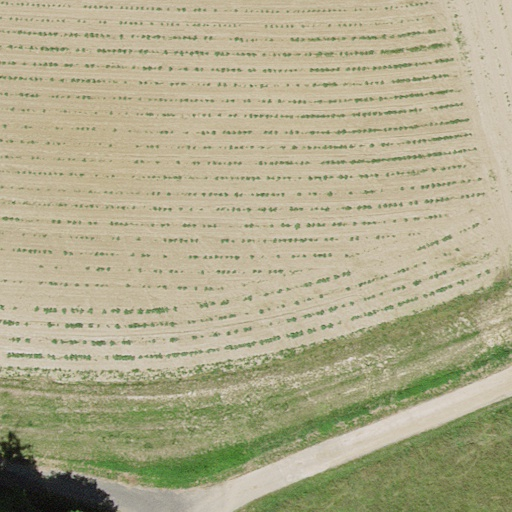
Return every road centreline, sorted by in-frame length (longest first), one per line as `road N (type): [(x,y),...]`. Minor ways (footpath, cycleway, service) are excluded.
road 1 (track): [(511,369),(205,511)]
road 2 (track): [(213,503),(0,464)]
